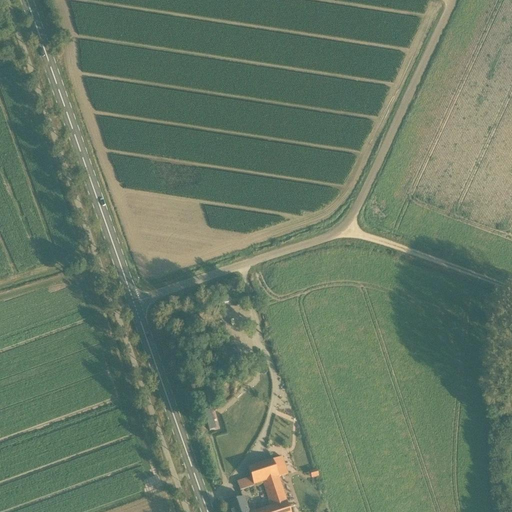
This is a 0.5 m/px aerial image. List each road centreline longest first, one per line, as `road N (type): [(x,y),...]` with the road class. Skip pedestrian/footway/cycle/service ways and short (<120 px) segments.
road 1 (unclassified): [(133,304),(346,232),(456,0)]
road 2 (primary): [(133,304),(27,0)]
road 3 (primary): [(205,511),(133,304)]
road 4 (track): [(511,291),(346,232)]
